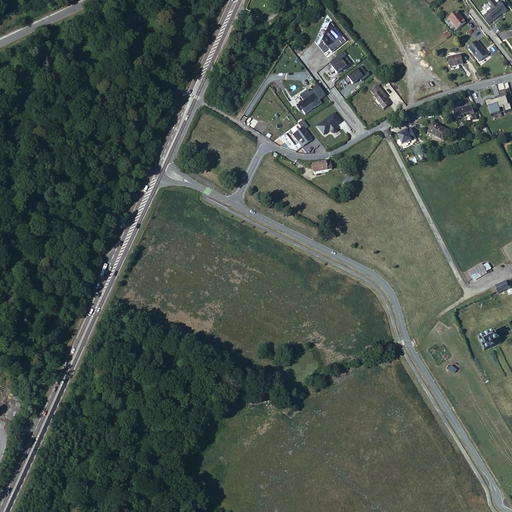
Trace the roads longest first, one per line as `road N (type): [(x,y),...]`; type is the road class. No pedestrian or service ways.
road 1 (primary): [(231,0),(0,511)]
road 2 (unclassified): [(233,204),(383,283),(408,343),(506,511)]
road 3 (primary): [(7,511),(160,177)]
road 4 (residential): [(511,273),(466,293),(379,123)]
road 5 (residential): [(233,204),(262,150),(316,157),(379,123)]
road 6 (primary): [(166,163),(240,0)]
road 7 (residential): [(379,123),(511,75)]
